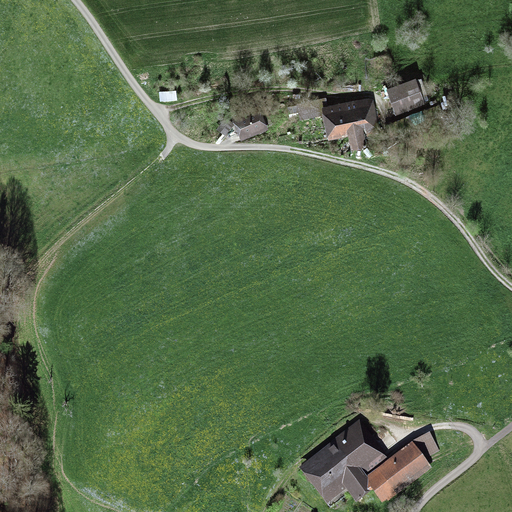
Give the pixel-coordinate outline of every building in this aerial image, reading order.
[(425,102),(416,79),(387,90),(397,113),(425,102)] [(330,133),(350,130),(351,136),(353,148),(364,146),(362,136),(376,133),(374,124),(372,125),(368,99),(327,106),(326,98),(298,104),(298,105),(288,107),(290,117),(300,115),(301,119),(326,114),(330,133)] [(237,118),(244,133),(270,123),(264,105),(255,108),(256,110),(237,118)] [(409,116),(412,126),(424,121),(421,112),(409,116)] [(226,133),(233,124),(227,119),(220,129),(226,133)] [(365,480),(379,469),(372,460),(379,455),(360,431),(309,470),(328,494),(345,481),(359,499),(372,488),(365,480)] [(365,480),(372,488),(373,487),(383,500),(426,467),(410,446),(379,469),(365,480)] [(260,491),(250,488),(246,501),(255,504),(260,491)]
